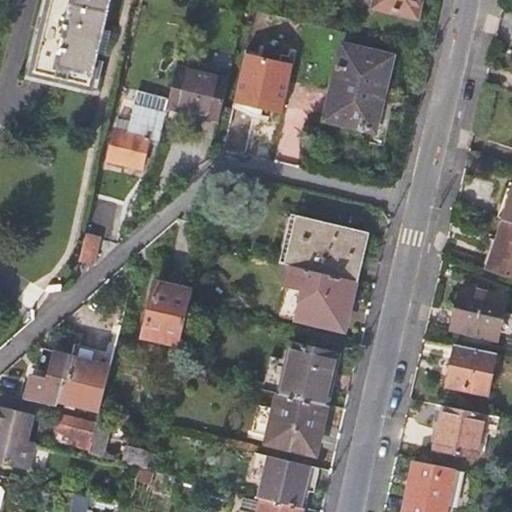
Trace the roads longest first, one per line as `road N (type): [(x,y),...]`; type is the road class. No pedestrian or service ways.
road 1 (residential): [(421,208),(227,163),(0,360)]
road 2 (residential): [(353,511),(421,208)]
road 3 (residential): [(421,208),(471,0)]
